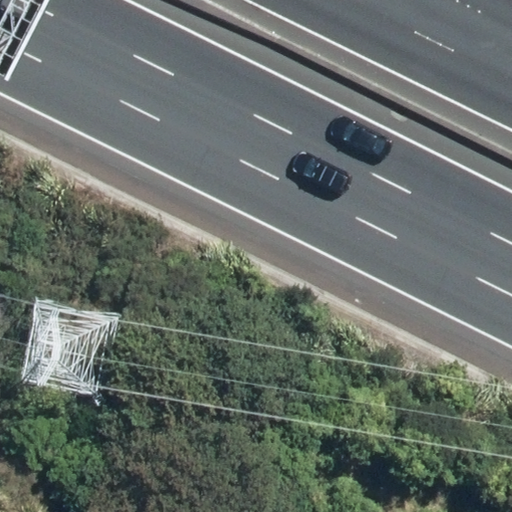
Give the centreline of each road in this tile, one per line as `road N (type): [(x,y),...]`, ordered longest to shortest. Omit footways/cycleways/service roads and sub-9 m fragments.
road 1 (motorway): [(511,246),(23,0)]
road 2 (motorway): [(356,0),(511,75)]
